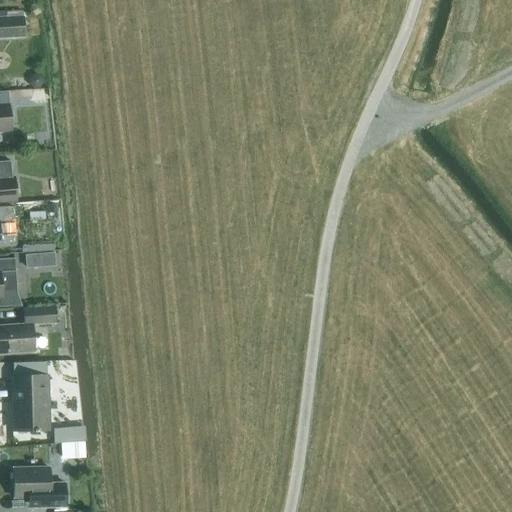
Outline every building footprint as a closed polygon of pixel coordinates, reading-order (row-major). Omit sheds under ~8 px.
[(4,12),(4,19),(0,18),(0,36),(24,35),(23,17),(22,10),(4,12)] [(29,79),(29,84),(34,87),(39,87),(45,83),(44,79),(38,74),(32,74),(29,79)] [(47,108),(46,89),(32,91),(33,109),(47,108)] [(0,131),(11,130),(9,104),(0,104),(0,131)] [(54,150),(53,138),(40,140),(41,151),(54,150)] [(0,202),(16,201),(14,177),(0,178),(0,202)] [(0,228),(8,228),(7,208),(0,208),(0,228)] [(25,254),(26,268),(40,267),(39,253),(25,254)] [(44,254),(46,272),(59,270),(58,253),(44,254)] [(0,306),(21,305),(16,291),(14,259),(0,259),(0,306)] [(0,325),(0,352),(34,351),(32,324),(56,323),(54,307),(23,309),(24,325),(0,325)] [(11,412),(12,430),(48,429),(47,375),(13,376),(14,412),(11,412)] [(65,507),(64,491),(64,483),(49,483),(48,467),(13,468),(14,497),(42,497),(42,507),(65,507)]
